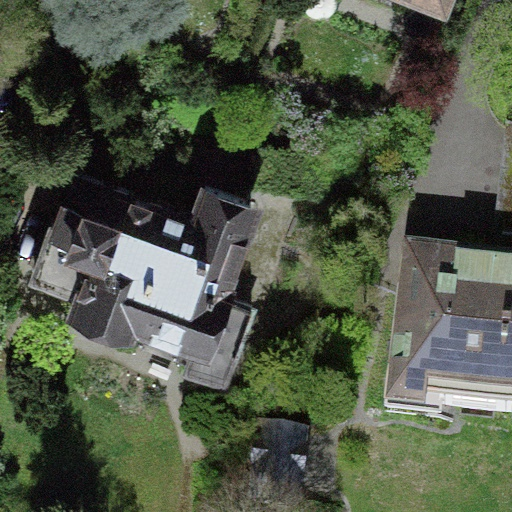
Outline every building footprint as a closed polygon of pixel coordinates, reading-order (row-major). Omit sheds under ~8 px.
[(411,0),(450,15),(455,0),(411,0)] [(511,267),(511,129),(505,129),(492,265),(511,267)] [(49,223),(29,279),(69,293),(61,316),(141,344),(144,335),(190,351),(182,374),(225,390),(254,309),(229,301),(264,201),(198,178),(188,206),(70,164),(49,223)] [(403,255),(385,415),(426,419),(428,402),(511,411),(511,267),(492,265),(456,261),(403,255)] [(257,430),(248,511),(302,511),(310,435),(257,430)]
